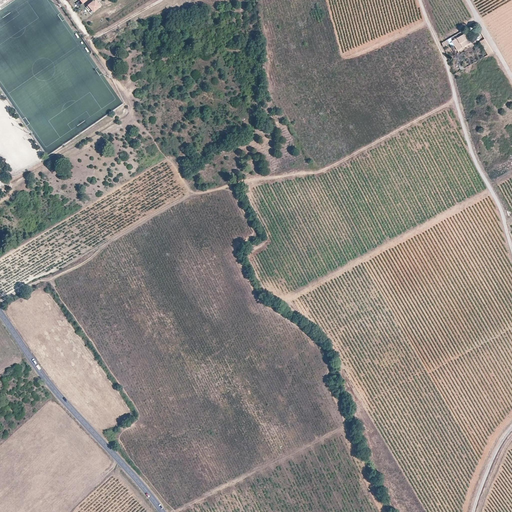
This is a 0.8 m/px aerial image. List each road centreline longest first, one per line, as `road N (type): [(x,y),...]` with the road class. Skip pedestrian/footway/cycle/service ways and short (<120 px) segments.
road 1 (track): [(418,0),(511,247)]
road 2 (tertiary): [(162,511),(46,381),(0,313)]
